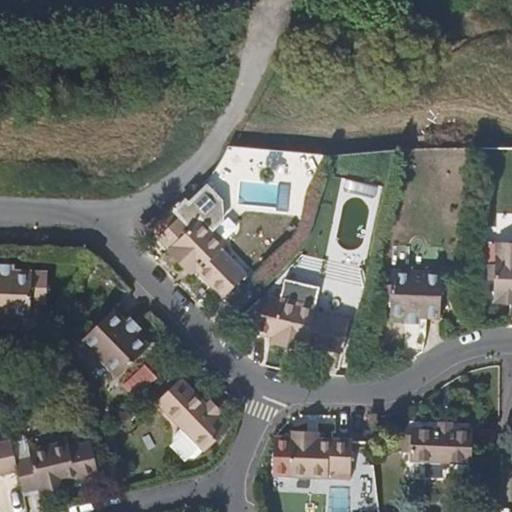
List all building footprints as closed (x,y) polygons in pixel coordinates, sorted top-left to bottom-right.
[(220,207),(205,192),(187,211),(184,207),(175,216),(172,213),(169,210),(146,234),(162,251),(167,247),(190,270),(219,297),(243,271),(215,247),(219,242),(212,236),(221,226),(220,207)] [(184,207),(181,204),(172,213),(175,216),(184,207)] [(511,236),(490,236),(489,257),(489,273),(488,288),(511,288),(511,236)] [(190,270),(167,247),(162,251),(187,274),(190,270)] [(489,257),(481,257),(481,273),(489,273),(489,257)] [(2,269),(0,269),(0,315),(28,316),(28,302),(45,302),(46,271),(17,270),(2,269)] [(439,271),(389,269),(389,283),(388,300),(387,315),(403,315),(416,316),(437,317),(439,271)] [(389,283),(380,283),(379,300),(388,300),(389,283)] [(511,288),(488,288),(488,295),(511,296),(511,288)] [(114,309),(102,295),(69,328),(103,364),(137,332),(123,318),(114,309)] [(312,305),(278,297),(276,305),(260,301),(254,332),(270,336),(301,343),(339,352),(347,318),(311,310),(312,305)] [(128,314),(118,305),(114,309),(123,318),(128,314)] [(301,343),(270,336),(269,341),(299,348),(301,343)] [(135,396),(158,377),(145,362),(122,381),(135,396)] [(205,402),(182,375),(155,399),(179,426),(199,449),(199,450),(226,426),(214,413),(205,402)] [(218,409),(209,399),(205,402),(214,413),(218,409)] [(470,447),(469,411),(446,412),(434,412),(408,413),(408,423),(408,439),(408,449),(470,447)] [(408,439),(408,423),(399,427),(401,443),(408,439)] [(199,449),(179,426),(170,434),(170,440),(184,457),(190,457),(199,449)] [(0,472),(17,469),(14,458),(9,436),(0,437),(0,472)] [(29,454),(14,458),(17,469),(22,489),(38,485),(62,479),(97,471),(88,436),(67,442),(66,436),(28,446),(29,454)] [(347,486),(351,450),(317,447),(291,444),(290,455),(288,473),(287,484),(324,489),(325,483),(347,486)] [(288,473),(290,455),(279,467),(283,485),(288,473)] [(22,511),(15,472),(0,474),(0,511),(22,511)] [(64,486),(62,479),(38,485),(40,492),(64,486)]
